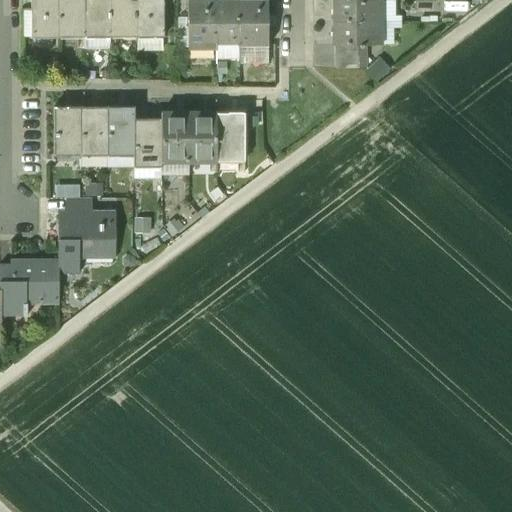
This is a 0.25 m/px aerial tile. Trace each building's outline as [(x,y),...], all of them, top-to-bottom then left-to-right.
[(30,0),(30,35),(57,35),(57,34),(57,0),(30,0)] [(83,0),(57,0),(57,34),(83,34),(83,0)] [(109,0),(83,0),(83,34),(110,33),(109,0)] [(109,0),(110,33),(136,33),(135,0),(109,0)] [(162,0),(135,0),(136,33),(163,33),(162,0)] [(214,0),(186,0),(187,48),(215,47),(215,45),(214,0)] [(239,44),(238,0),(214,0),(215,45),(239,44)] [(267,46),(266,0),(238,0),(239,44),(239,47),(267,46)] [(380,0),(354,0),(333,0),(333,22),(381,22),(380,0)] [(381,22),(333,22),(333,45),(358,45),(380,46),(381,22)] [(358,45),(334,45),(334,56),(358,56),(358,45)] [(358,56),(334,56),(334,68),(358,68),(358,56)] [(106,114),(91,114),(92,108),(80,108),(80,114),(80,151),(107,151),(106,114)] [(133,113),(117,114),(117,108),(106,108),(106,114),(107,151),(133,151),(133,120),(133,113)] [(80,114),(65,114),(65,109),(53,109),(53,151),(80,151),(80,114)] [(243,119),(227,119),(227,112),(215,112),(215,119),(216,158),(243,158),(243,119)] [(172,119),(172,113),(160,113),(160,126),(161,158),(188,158),(188,119),(172,119)] [(215,119),(200,119),(200,113),(188,113),(188,119),(188,158),(216,158),(215,119)] [(160,126),(144,126),(144,120),(133,120),(133,151),(133,163),(161,163),(161,158),(160,126)] [(91,198),(66,198),(66,211),(91,211),(91,209),(91,198)] [(91,211),(66,211),(66,213),(67,213),(67,225),(57,225),(57,259),(57,272),(58,274),(78,274),(78,253),(114,252),(114,209),(91,209),(91,211)] [(57,259),(9,259),(9,263),(0,263),(0,315),(27,315),(27,304),(58,304),(58,274),(57,272),(57,259)]
